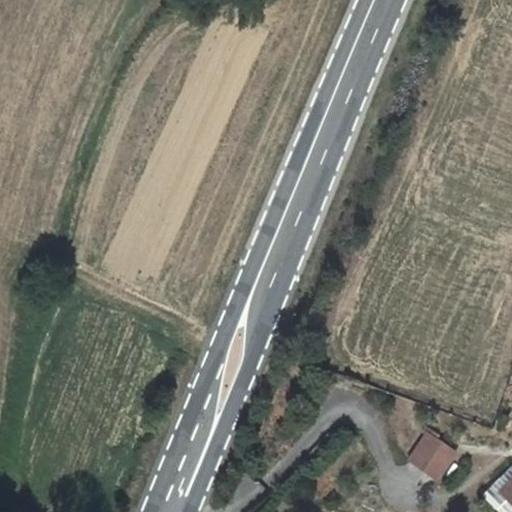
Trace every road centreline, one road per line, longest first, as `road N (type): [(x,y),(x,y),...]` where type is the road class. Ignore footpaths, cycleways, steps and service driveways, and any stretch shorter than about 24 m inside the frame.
road 1 (secondary): [(371,0),(152,511)]
road 2 (secondary): [(188,511),(404,0)]
